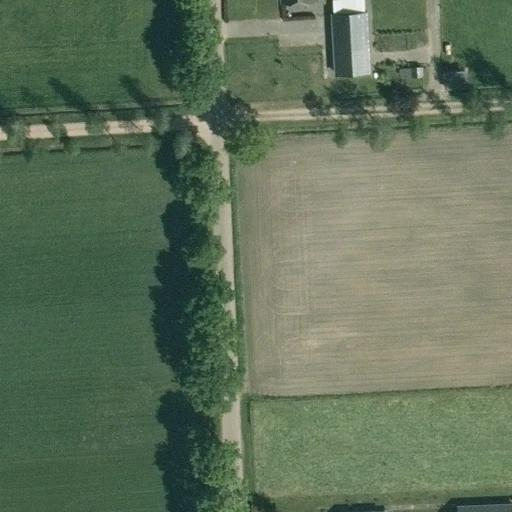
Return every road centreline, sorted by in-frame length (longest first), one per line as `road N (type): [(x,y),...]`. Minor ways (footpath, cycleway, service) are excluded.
road 1 (track): [(0,131),(511,104)]
road 2 (unclassified): [(233,511),(212,0)]
